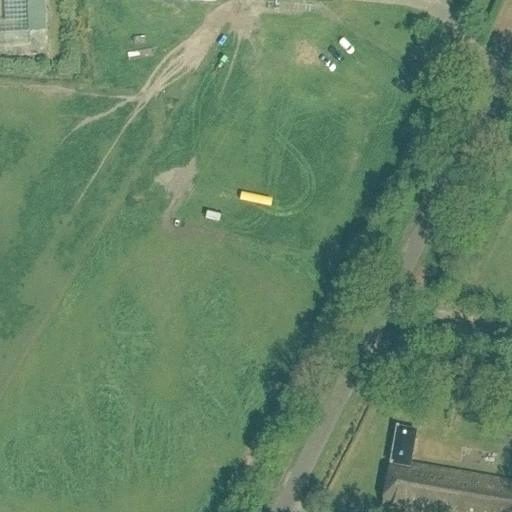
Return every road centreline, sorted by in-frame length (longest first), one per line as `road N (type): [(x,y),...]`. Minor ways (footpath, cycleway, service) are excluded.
road 1 (tertiary): [(361,351),(511,52)]
road 2 (tertiary): [(281,511),(361,351)]
road 3 (unclassified): [(511,389),(361,351)]
